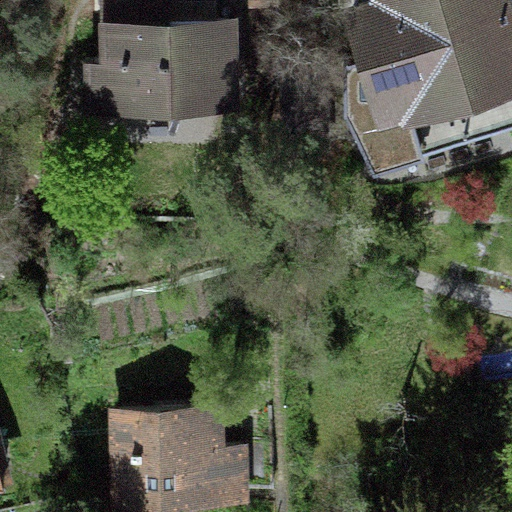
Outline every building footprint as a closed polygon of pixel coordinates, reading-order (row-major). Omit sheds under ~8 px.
[(229,17),(166,18),(164,0),(105,0),(107,55),(91,55),(92,96),(231,93),(229,17)] [(367,51),(343,59),(344,109),(374,165),(422,151),(405,95),(511,62),(511,52),(501,17),(495,0),(373,0),(353,6),(367,51)] [(511,0),(495,0),(501,17),(511,13),(511,0)] [(422,151),(511,122),(511,13),(501,17),(511,52),(511,62),(405,95),(422,151)] [(280,143),(321,142),(320,52),(278,53),(280,143)] [(121,487),(236,483),(235,441),(216,441),(215,403),(118,406),(121,487)]
